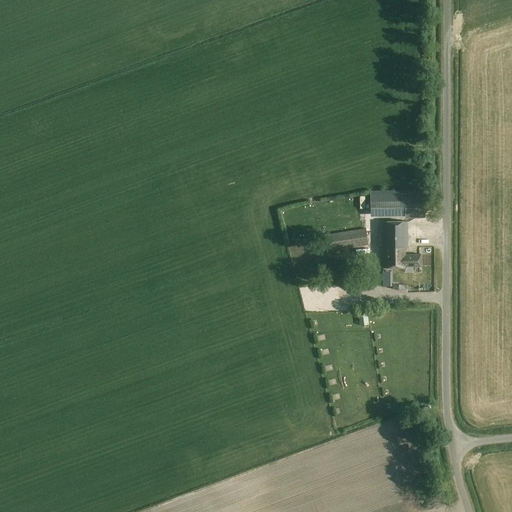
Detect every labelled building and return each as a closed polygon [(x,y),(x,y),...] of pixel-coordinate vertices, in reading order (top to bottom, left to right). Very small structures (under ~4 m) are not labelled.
[(425,217),(425,191),(404,191),(371,192),(372,216),(405,216),(405,217),(425,217)] [(293,226),(288,227),(291,240),(304,237),(300,220),(292,222),(293,226)] [(407,248),(407,222),(383,223),(383,268),(405,268),(405,267),(421,267),(420,255),(404,256),(404,248),(407,248)] [(369,246),(366,229),(327,235),(330,252),(369,246)] [(392,304),(409,303),(408,295),(391,295),(392,304)]
